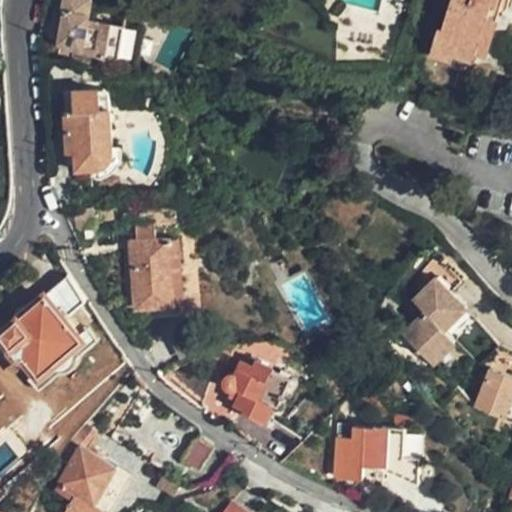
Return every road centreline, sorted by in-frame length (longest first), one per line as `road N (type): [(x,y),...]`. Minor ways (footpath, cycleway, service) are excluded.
road 1 (unclassified): [(30,204),(150,381),(270,472),(357,511)]
road 2 (residential): [(30,204),(17,0)]
